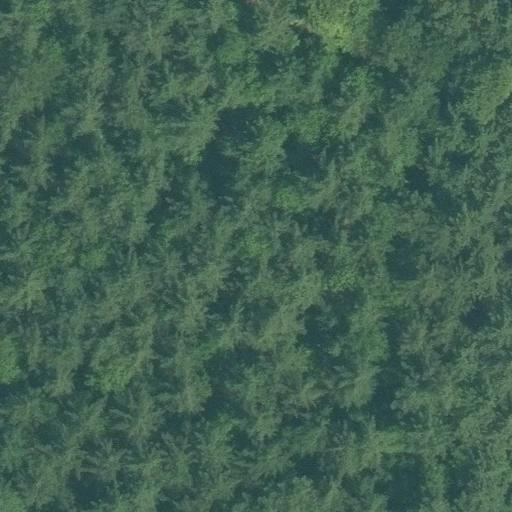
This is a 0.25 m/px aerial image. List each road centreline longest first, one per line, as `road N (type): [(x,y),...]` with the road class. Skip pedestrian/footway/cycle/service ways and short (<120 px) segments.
road 1 (unclassified): [(511,138),(234,0)]
road 2 (track): [(115,0),(98,20),(0,18)]
